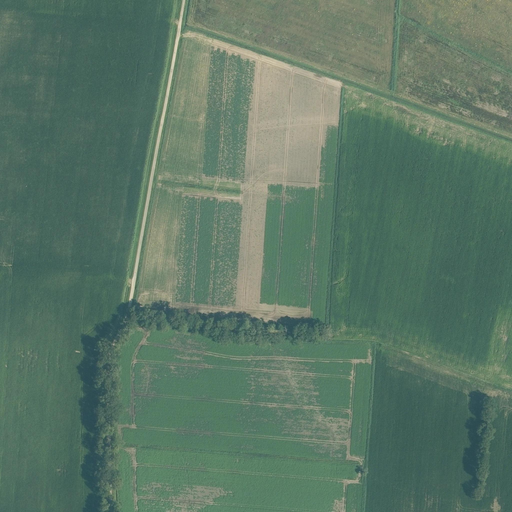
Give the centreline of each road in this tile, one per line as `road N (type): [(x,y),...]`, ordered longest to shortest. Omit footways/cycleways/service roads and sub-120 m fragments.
road 1 (unclassified): [(110,511),(111,346),(129,304),(182,0)]
road 2 (track): [(127,313),(332,334)]
